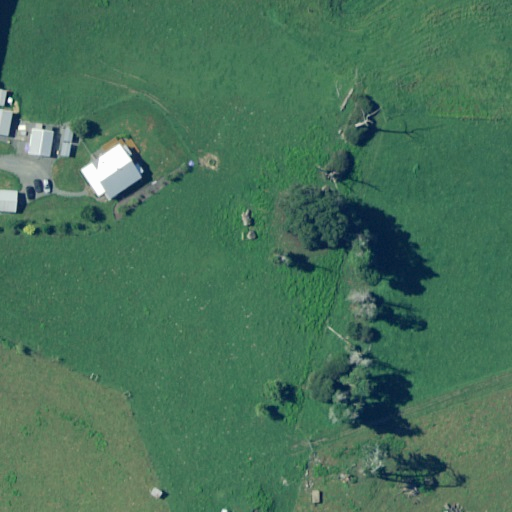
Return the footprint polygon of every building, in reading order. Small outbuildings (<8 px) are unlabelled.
[(11,111),(0,108),(0,135),(6,137),(11,111)] [(71,127),(63,126),(62,141),(70,141),(71,127)] [(53,132),(31,129),(27,154),(49,157),(53,132)] [(69,143),(61,143),(60,157),(68,158),(69,143)] [(139,178),(116,145),(80,171),(96,195),(103,191),(108,199),(139,178)] [(16,192),(0,190),(0,211),(15,212),(16,192)]
